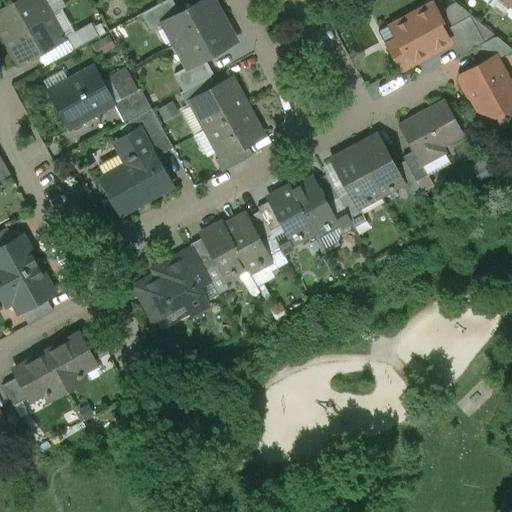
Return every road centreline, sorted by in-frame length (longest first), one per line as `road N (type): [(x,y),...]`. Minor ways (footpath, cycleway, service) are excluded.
road 1 (residential): [(88,266),(313,145)]
road 2 (residential): [(88,266),(0,105)]
road 3 (residential): [(369,115),(319,23),(264,53)]
road 4 (residential): [(221,511),(152,387)]
road 5 (residential): [(152,387),(88,266)]
